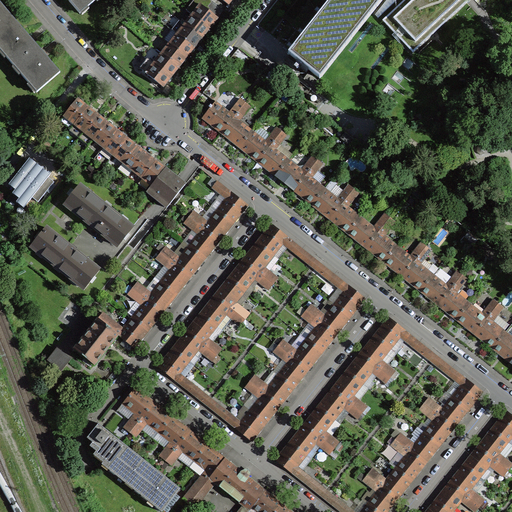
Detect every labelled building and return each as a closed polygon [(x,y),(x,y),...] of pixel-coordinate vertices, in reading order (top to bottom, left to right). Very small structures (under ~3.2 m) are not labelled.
[(95,0),(68,0),(80,14),(95,0)] [(217,18),(223,10),(210,0),(194,0),(186,10),(192,14),(209,28),(211,26),(217,18)] [(330,0),(288,53),(322,80),(375,15),(378,18),(397,0),(403,0),(383,20),(413,53),(468,0),(330,0)] [(0,21),(9,13),(0,2),(0,21)] [(9,13),(0,21),(0,50),(11,63),(35,43),(30,37),(9,13)] [(185,24),(202,38),(204,35),(209,28),(192,14),(185,24)] [(202,38),(185,24),(180,20),(172,30),(177,34),(194,47),(196,46),(202,38)] [(177,34),(169,43),(186,57),(188,55),(194,47),(177,34)] [(11,63),(36,92),(60,72),(45,54),(35,43),(11,63)] [(180,65),(186,57),(169,43),(161,53),(179,67),(180,65)] [(140,68),(163,87),(164,85),(172,75),(179,67),(161,53),(154,63),(147,58),(140,68)] [(208,122),(221,133),(245,102),(240,98),(229,112),(216,101),(212,106),(210,105),(209,107),(211,108),(203,118),(208,122)] [(70,129),(74,124),(88,107),(82,102),(78,99),(60,121),(70,129)] [(239,120),(250,106),(245,102),(221,133),(226,137),(239,147),(252,131),(239,120)] [(93,111),(88,107),(74,124),(84,132),(97,114),(93,111)] [(84,132),(93,139),(107,122),(102,118),(97,114),(84,132)] [(103,147),(117,130),(112,126),(107,122),(93,139),(103,147)] [(266,141),(252,131),(239,147),(244,151),(257,162),(281,131),(276,127),(266,141)] [(103,147),(113,155),(127,138),(122,134),(117,130),(103,147)] [(275,176),(289,159),(276,149),(287,135),(281,131),(257,162),(262,166),(275,176)] [(131,141),(127,138),(113,155),(123,163),(136,145),(131,141)] [(141,149),(136,145),(123,163),(132,170),(146,153),(141,149)] [(150,157),(146,153),(132,170),(142,178),(156,161),(150,157)] [(9,184),(15,190),(37,164),(30,158),(28,161),(22,156),(6,176),(12,181),(9,184)] [(302,170),(289,159),(275,176),(280,180),(293,190),(317,160),(312,156),(302,170)] [(323,164),(317,160),(293,190),(298,194),(311,205),(325,188),(312,178),(323,164)] [(152,186),(165,168),(159,164),(156,161),(142,178),(151,185),(152,186)] [(43,169),(37,164),(13,193),(19,198),(43,169)] [(167,208),(185,184),(180,180),(170,172),(165,168),(152,186),(147,192),(162,204),(167,208)] [(50,174),(43,169),(16,202),(24,208),(32,197),(38,202),(54,182),(48,177),(50,174)] [(226,198),(217,210),(233,223),(237,219),(248,205),(217,181),(212,187),(226,198)] [(91,224),(117,246),(132,227),(80,185),(65,204),(91,224)] [(330,219),(354,189),(349,185),(338,198),(325,188),(311,205),(316,209),(330,219)] [(335,223),(348,233),(361,217),(348,206),(359,193),(354,189),(330,219),(335,223)] [(194,211),(189,217),(219,241),(223,236),(233,223),(217,210),(207,222),(194,211)] [(366,248),(390,217),(385,213),(374,227),(361,217),(348,233),(353,237),(366,248)] [(209,254),(219,241),(189,217),(184,223),(198,234),(189,245),(205,259),(209,254)] [(371,252),(384,262),(397,245),(384,235),(395,221),(390,217),(366,248),(371,252)] [(317,260),(271,224),(261,237),(257,242),(273,255),(283,243),(312,266),(317,260)] [(46,227),(31,246),(84,288),(99,269),(72,248),(46,227)] [(243,260),(273,284),(278,278),(269,271),(264,267),(273,255),(257,242),(247,254),(243,260)] [(410,256),(397,245),(384,262),(388,266),(402,276),(426,246),(421,242),(410,256)] [(161,252),(191,276),(195,272),(205,259),(189,245),(179,257),(165,246),(161,252)] [(407,280),(420,291),(433,274),(420,264),(431,250),(426,246),(402,276),(407,280)] [(160,281),(177,294),(181,289),(191,276),(161,252),(156,258),(170,269),(160,281)] [(273,284),(243,260),(233,272),(229,277),(237,284),(245,291),(255,279),(259,282),(268,290),(273,284)] [(317,260),(312,266),(313,268),(315,269),(320,262),(318,261),(317,260)] [(353,314),(365,298),(320,262),(315,269),(343,292),(334,303),(351,317),(353,314)] [(425,295),(438,305),(462,275),(457,271),(446,284),(433,274),(420,291),(425,295)] [(467,279),(462,275),(438,305),(443,309),(456,319),(469,303),(456,292),(467,279)] [(245,319),(250,313),(241,306),(236,302),(245,291),(237,284),(229,277),(219,290),(215,295),(245,319)] [(160,281),(151,293),(137,282),(133,288),(163,312),(167,306),(177,294),(160,281)] [(132,316),(149,330),(153,324),(163,312),(133,288),(128,294),(142,305),(132,316)] [(245,319),(215,295),(204,308),(200,313),(217,326),(226,314),(231,318),(240,325),(245,319)] [(461,323),(474,334),(498,303),(493,299),(482,313),(469,303),(456,319),(461,323)] [(306,310),(337,334),(339,331),(351,317),(334,303),(325,315),(320,311),(311,304),(306,310)] [(503,307),(498,303),(474,334),(479,338),(492,348),(505,332),(492,321),(503,307)] [(325,349),(337,334),(306,310),(302,316),(309,322),(315,327),(306,339),(323,352),(325,349)] [(98,319),(118,334),(135,347),(139,342),(149,330),(132,316),(123,328),(103,313),(98,319)] [(217,326),(200,313),(191,325),(186,331),(217,355),(222,349),(213,342),(208,338),(217,326)] [(391,348),(400,337),(425,356),(429,360),(434,353),(389,317),(378,330),(374,335),(391,348)] [(103,353),(118,334),(98,319),(98,318),(74,349),(94,365),(103,353)] [(212,361),(217,355),(186,331),(176,343),(172,348),(189,362),(198,350),(203,354),(212,361)] [(511,336),(505,332),(492,348),(497,352),(510,362),(511,360),(511,336)] [(391,348),(374,335),(365,347),(360,353),(391,377),(395,371),(388,365),(382,360),(391,348)] [(306,339),(297,351),(290,346),(283,340),(278,346),(309,370),(311,366),(323,352),(306,339)] [(278,346),(273,352),(282,359),(287,363),(278,374),(294,388),(297,385),(309,370),(278,346)] [(60,370),(65,364),(59,359),(63,353),(57,348),(48,360),(60,370)] [(203,403),(209,396),(180,373),(189,362),(172,348),(163,361),(158,367),(203,403)] [(346,371),(363,384),(372,372),(378,377),(386,383),(391,377),(360,353),(350,365),(346,371)] [(434,353),(429,360),(430,361),(432,362),(437,355),(436,354),(434,353)] [(470,407),(483,392),(437,355),(432,362),(436,365),(461,385),(452,397),(468,410),(470,407)] [(363,384),(346,371),(337,383),(332,388),(362,413),(367,407),(359,400),(353,396),(363,384)] [(278,374),(268,386),(263,382),(255,375),(250,381),(280,405),(283,402),(294,388),(278,374)] [(250,381),(245,387),(253,393),(259,398),(250,410),(266,423),(269,420),(280,405),(250,381)] [(124,427),(130,432),(154,402),(143,393),(136,387),(123,404),(135,414),(124,427)] [(362,413),(332,388),(322,401),(318,406),(335,419),(344,408),(350,412),(358,418),(362,413)] [(209,396),(203,403),(205,404),(206,405),(211,398),(210,397),(209,396)] [(452,397),(442,408),(437,404),(429,397),(424,403),(454,427),(457,424),(468,410),(452,397)] [(266,423),(250,410),(240,421),(211,398),(206,405),(252,441),(255,438),(266,423)] [(147,423),(159,432),(172,416),(161,408),(154,402),(130,432),(136,437),(147,423)] [(424,432),(440,445),(442,442),(454,427),(424,403),(419,409),(427,415),(433,420),(424,432)] [(332,436),(325,431),(335,419),(318,406),(308,418),(304,424),(334,448),(339,442),(332,436)] [(511,414),(506,410),(496,423),(492,428),(508,442),(511,436),(511,414)] [(159,455),(165,460),(190,430),(179,422),(172,416),(159,432),(170,442),(159,455)] [(162,511),(173,498),(169,494),(174,487),(110,436),(102,430),(104,428),(98,423),(87,437),(92,442),(90,445),(96,451),(95,451),(105,459),(104,460),(111,466),(108,469),(116,475),(119,472),(136,485),(133,489),(141,495),(144,492),(157,502),(154,505),(162,511)] [(334,448),(304,424),(294,437),(290,442),(306,455),(316,443),(321,447),(330,454),(334,448)] [(508,442),(492,428),(483,440),(478,446),(508,470),(511,465),(511,463),(499,453),(508,442)] [(197,436),(190,430),(165,460),(171,465),(182,451),(194,461),(207,444),(197,436)] [(396,439),(426,463),(429,459),(440,445),(424,432),(414,444),(408,439),(400,433),(396,439)] [(395,467),(412,481),(414,478),(426,463),(396,439),(391,445),(398,451),(405,456),(395,467)] [(306,455),(290,442),(280,454),(275,460),(321,496),(326,489),(322,486),(297,467),(306,455)] [(214,450),(207,444),(194,461),(206,470),(183,499),(189,504),(201,488),(225,458),(214,450)] [(464,464),(480,477),(490,465),(503,476),(508,470),(478,446),(468,458),(464,464)] [(201,488),(207,493),(215,483),(243,505),(237,511),(247,511),(252,507),(265,490),(249,477),(249,472),(247,471),(246,469),(242,471),(225,458),(201,488)] [(450,482),(480,506),(485,500),(471,489),(480,477),(464,464),(454,476),(450,482)] [(395,467),(386,479),(372,468),(368,474),(398,498),(400,495),(412,481),(395,467)] [(377,491),(367,503),(378,511),(387,511),(398,498),(368,474),(363,480),(370,486),(377,491)] [(452,511),(461,501),(475,511),(480,506),(450,482),(440,494),(435,499),(451,511),(452,511)] [(326,489),(321,496),(323,497),(324,498),(329,492),(328,491),(326,489)] [(265,490),(252,507),(258,511),(275,511),(282,503),(273,496),(265,490)] [(378,511),(367,503),(360,511),(354,511),(333,495),(329,492),(324,498),(341,511),(378,511)] [(425,511),(451,511),(435,499),(426,511),(425,511)] [(293,511),(290,510),(282,503),(275,511),(293,511)]
